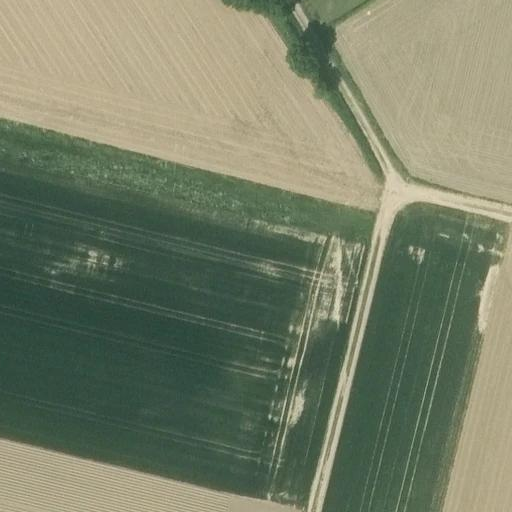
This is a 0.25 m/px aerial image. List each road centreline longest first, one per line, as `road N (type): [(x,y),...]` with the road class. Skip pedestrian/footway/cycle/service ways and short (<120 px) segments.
road 1 (track): [(316,511),(398,181)]
road 2 (track): [(295,0),(398,181)]
